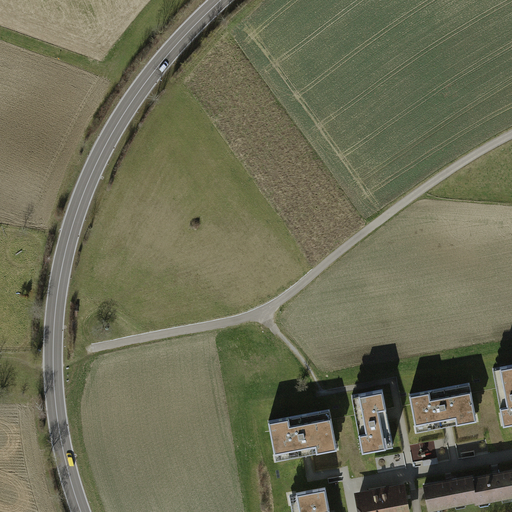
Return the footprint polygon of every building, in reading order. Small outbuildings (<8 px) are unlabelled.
[(511,363),(492,367),(504,424),(511,422),(511,363)] [(469,382),(410,394),(418,431),(476,419),(469,382)] [(388,390),(357,396),(368,453),(399,447),(388,390)] [(334,410),(272,422),(280,461),(342,449),(334,410)] [(415,460),(439,457),(437,440),(413,443),(415,460)] [(474,503),(511,496),(511,468),(469,476),(473,501),(474,503)] [(426,509),(473,501),(469,476),(469,472),(421,481),(426,509)] [(406,511),(402,483),(351,492),(354,511),(406,511)] [(294,497),(296,511),(332,511),(328,490),(294,497)]
